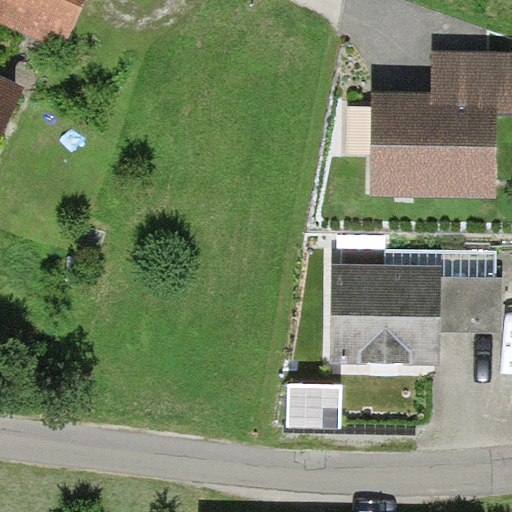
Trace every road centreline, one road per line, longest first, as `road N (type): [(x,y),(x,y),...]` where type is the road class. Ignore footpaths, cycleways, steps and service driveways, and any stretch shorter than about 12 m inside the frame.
road 1 (unclassified): [(0,436),(256,469),(453,473),(511,465)]
road 2 (unknown): [(299,0),(413,52)]
